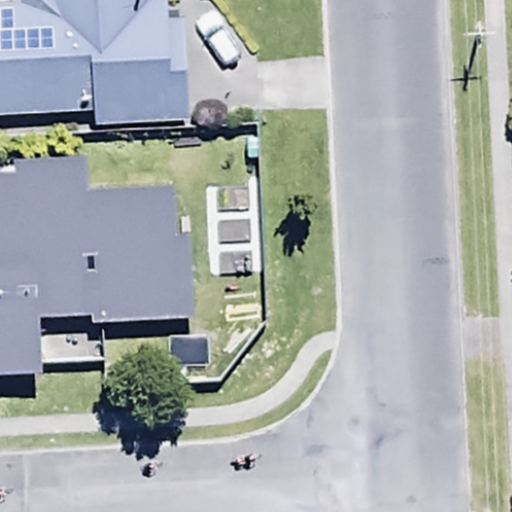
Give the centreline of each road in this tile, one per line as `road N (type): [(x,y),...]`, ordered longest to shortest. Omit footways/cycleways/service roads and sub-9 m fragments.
road 1 (residential): [(385,0),(410,487)]
road 2 (residential): [(0,506),(410,487)]
